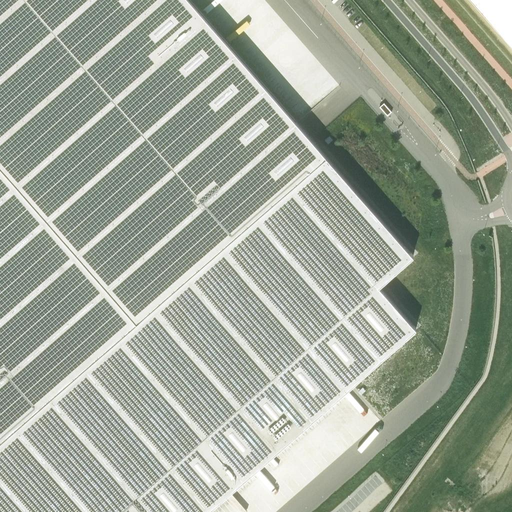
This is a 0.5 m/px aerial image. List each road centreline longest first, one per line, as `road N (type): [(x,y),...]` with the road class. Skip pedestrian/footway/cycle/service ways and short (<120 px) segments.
road 1 (tertiary): [(386,0),(478,106),(511,161)]
road 2 (tertiary): [(511,125),(408,0)]
